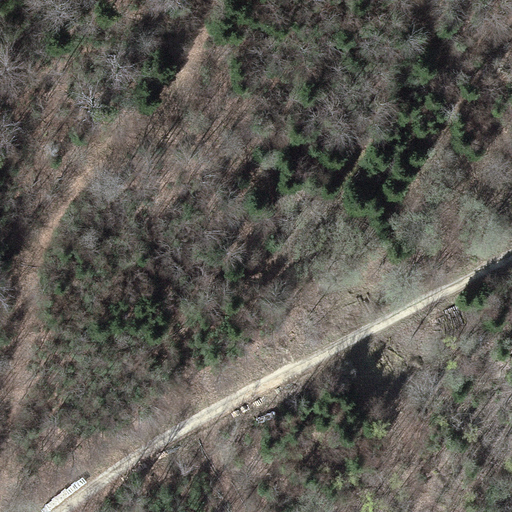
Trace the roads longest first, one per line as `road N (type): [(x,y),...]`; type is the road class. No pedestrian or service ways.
road 1 (track): [(0,482),(39,262),(64,204),(178,88),(216,0)]
road 2 (track): [(54,511),(210,409),(511,249)]
